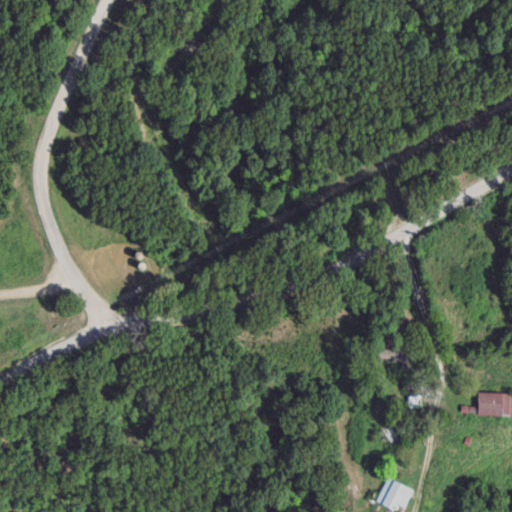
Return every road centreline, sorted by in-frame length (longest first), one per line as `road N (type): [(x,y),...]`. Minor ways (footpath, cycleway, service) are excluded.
road 1 (tertiary): [(511,164),(426,221),(287,286),(104,331),(0,388)]
road 2 (residential): [(64,277),(34,183),(36,150),(75,58)]
road 3 (residential): [(75,58),(114,71),(150,66),(184,49),(219,0)]
